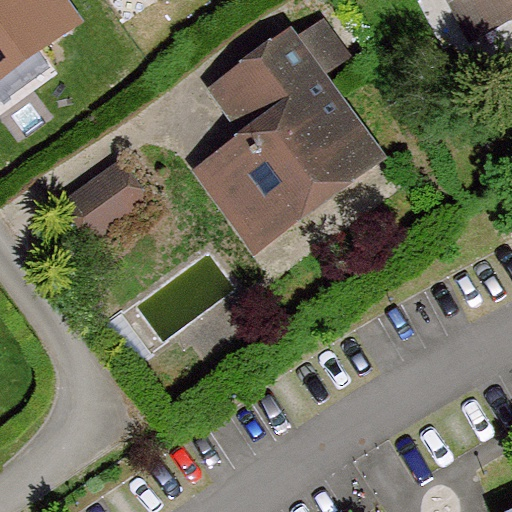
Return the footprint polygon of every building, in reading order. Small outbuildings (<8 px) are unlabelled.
[(0,0),(0,92),(100,27),(82,0),(0,0)] [(510,18),(511,16),(511,0),(450,0),(468,34),(508,12),(510,18)] [(313,74),(338,55),(319,28),(292,45),(313,74)] [(336,190),(375,160),(313,74),(292,45),(288,38),(237,76),(270,121),(248,137),(206,167),(252,231),(327,176),(336,190)] [(237,76),(215,91),(248,137),(270,121),(237,76)] [(83,198),(107,228),(138,203),(115,174),(83,198)] [(261,245),(336,190),(327,176),(252,231),(261,245)] [(88,243),(107,228),(83,198),(65,212),(88,243)]
